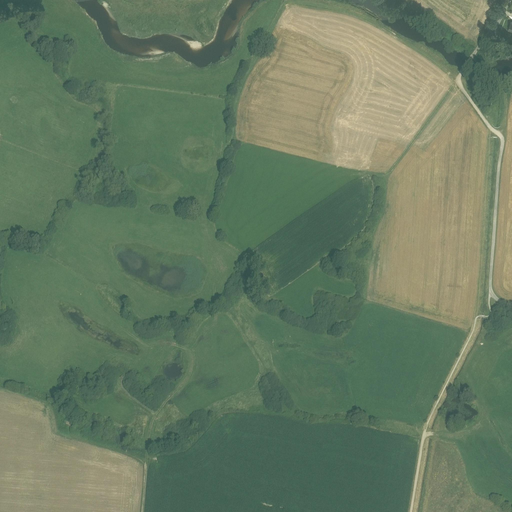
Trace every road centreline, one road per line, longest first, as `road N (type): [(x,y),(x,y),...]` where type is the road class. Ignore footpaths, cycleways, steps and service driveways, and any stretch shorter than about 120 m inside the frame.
road 1 (unclassified): [(462,70),(458,82),(501,136),(489,291),(511,303)]
road 2 (track): [(140,511),(149,424),(172,387)]
